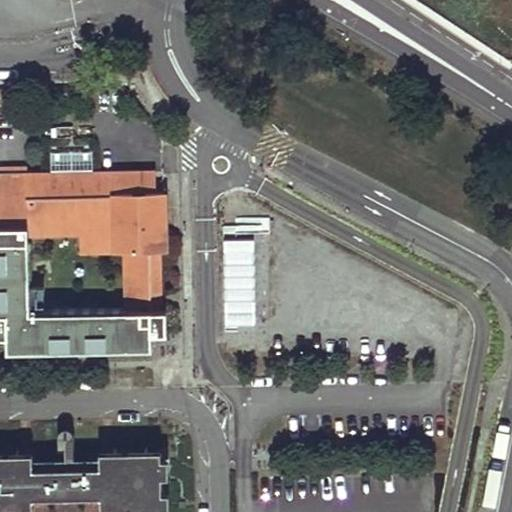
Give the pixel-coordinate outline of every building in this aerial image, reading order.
[(154,171),(116,172),(117,190),(155,189),(154,171)] [(0,239),(2,239),(2,249),(0,248),(0,334),(7,334),(7,349),(153,346),(152,332),(167,331),(167,308),(160,308),(158,249),(166,249),(164,189),(155,189),(117,190),(116,172),(26,173),(27,192),(0,192),(0,239)] [(26,173),(0,173),(0,192),(27,192),(26,173)] [(258,328),(257,236),(271,236),(271,221),(224,221),(225,328),(258,328)] [(116,462),(149,461),(148,446),(114,447),(116,462)] [(0,464),(19,464),(19,449),(0,449),(0,464)] [(0,511),(164,511),(164,461),(149,461),(116,462),(19,464),(0,464),(0,511)]
